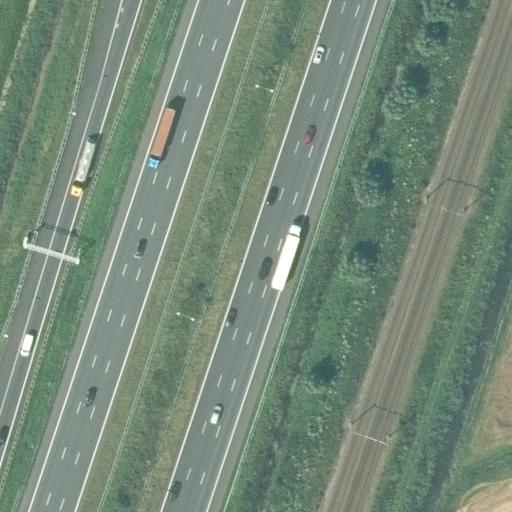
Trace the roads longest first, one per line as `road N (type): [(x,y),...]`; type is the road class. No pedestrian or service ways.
road 1 (motorway): [(221,0),(51,511)]
road 2 (motorway): [(184,511),(354,0)]
road 3 (motorway): [(133,0),(0,437)]
road 4 (track): [(393,511),(511,159)]
